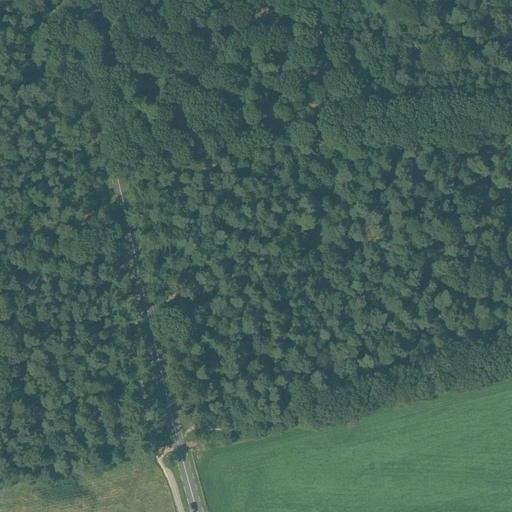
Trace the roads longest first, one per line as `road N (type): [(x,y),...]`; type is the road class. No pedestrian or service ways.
road 1 (secondary): [(198,511),(75,0)]
road 2 (track): [(346,0),(376,147),(511,111)]
